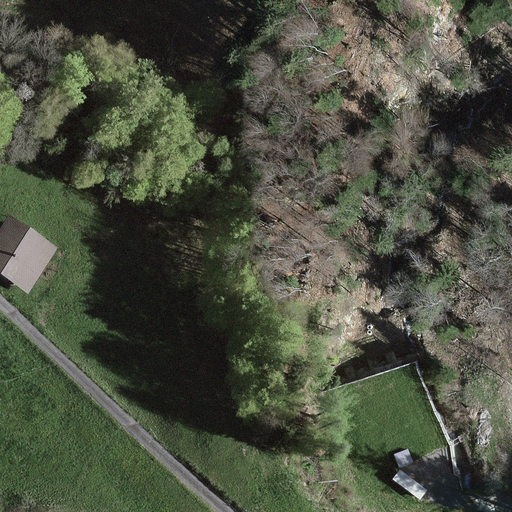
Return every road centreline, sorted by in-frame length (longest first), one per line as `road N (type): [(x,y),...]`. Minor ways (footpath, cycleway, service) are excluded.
road 1 (unclassified): [(0,303),(222,511)]
road 2 (track): [(506,511),(416,480),(387,445),(371,401)]
